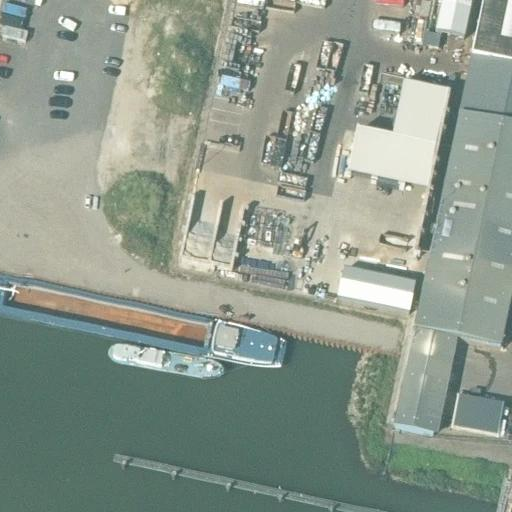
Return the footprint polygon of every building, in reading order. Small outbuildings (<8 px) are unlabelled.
[(443,0),(435,37),(463,42),(471,0),(443,0)] [(511,0),(483,0),(471,59),(511,67),(511,0)] [(511,67),(471,59),(458,123),(511,134),(511,67)] [(511,134),(458,123),(404,381),(393,431),(432,439),(452,343),(499,353),(511,291),(511,134)] [(249,219),(244,247),(322,263),(328,235),(249,219)] [(343,273),(337,302),(408,317),(414,288),(343,273)]
